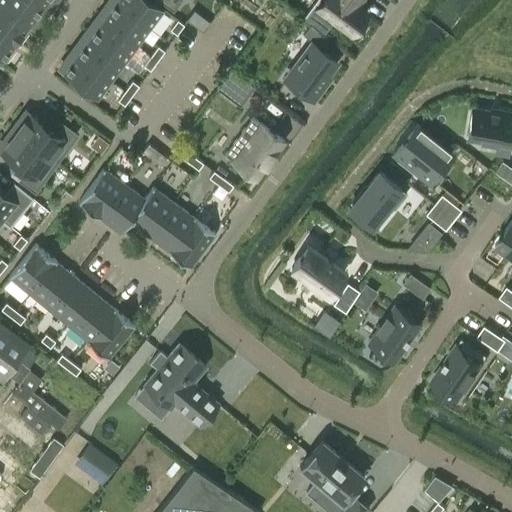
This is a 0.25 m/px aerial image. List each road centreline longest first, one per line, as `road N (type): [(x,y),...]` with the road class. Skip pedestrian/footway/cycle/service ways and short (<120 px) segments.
road 1 (residential): [(407,0),(188,300),(330,409),(380,425)]
road 2 (residential): [(457,264),(382,257),(327,210),(431,92),(465,83),(511,92)]
road 3 (residential): [(457,264),(451,311),(380,425)]
road 4 (residential): [(380,425),(511,500)]
road 5 (residential): [(78,0),(0,105)]
